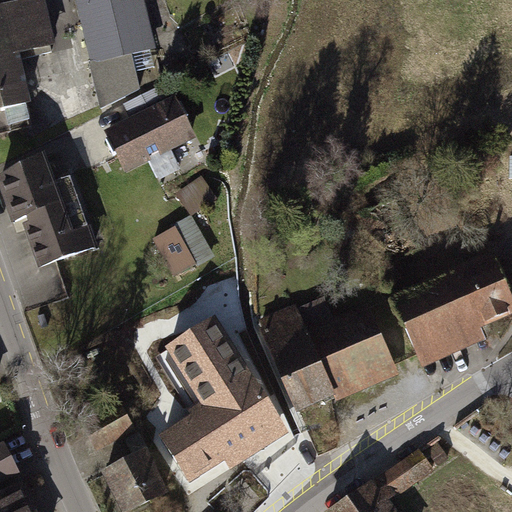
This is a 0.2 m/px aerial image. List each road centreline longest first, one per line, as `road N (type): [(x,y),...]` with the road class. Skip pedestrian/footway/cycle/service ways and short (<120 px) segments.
road 1 (residential): [(295,511),(372,448),(511,374)]
road 2 (tertiary): [(84,511),(0,289)]
